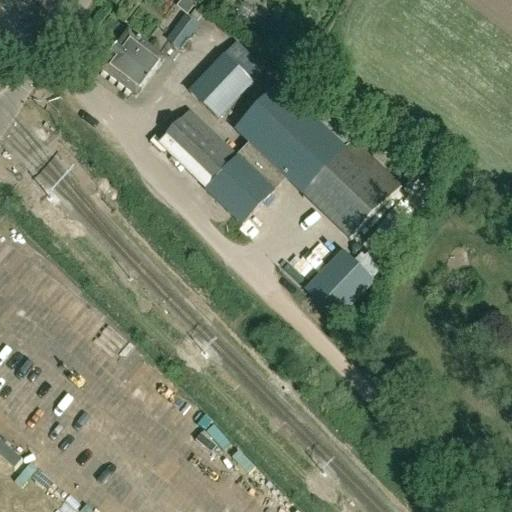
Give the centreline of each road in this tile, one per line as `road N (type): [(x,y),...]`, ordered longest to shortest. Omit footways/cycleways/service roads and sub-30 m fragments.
road 1 (track): [(316,343),(482,511)]
road 2 (tertiary): [(0,117),(70,10)]
